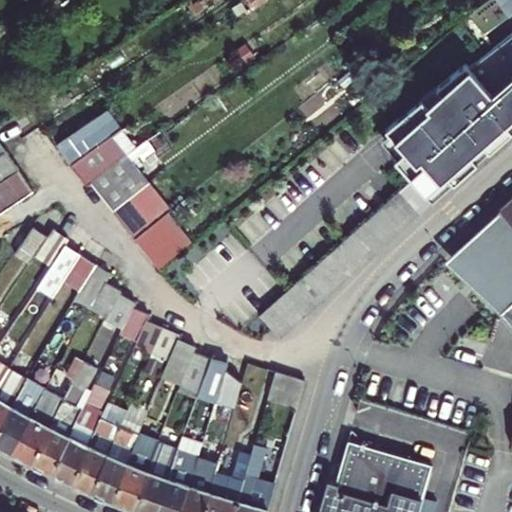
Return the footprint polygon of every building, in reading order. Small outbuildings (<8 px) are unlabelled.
[(511,0),(487,0),(469,15),(483,32),(508,12),(510,14),(511,13),(511,0)] [(468,66),(436,92),(388,131),(406,155),(398,162),(405,170),(511,77),(511,35),(471,71),(468,66)] [(433,202),(511,130),(511,77),(405,170),(413,179),(433,202)] [(56,146),(70,164),(111,135),(120,130),(107,111),(56,146)] [(87,185),(91,183),(128,156),(111,135),(70,164),(87,185)] [(0,184),(20,171),(5,150),(0,153),(0,184)] [(91,183),(113,210),(149,183),(128,156),(91,183)] [(0,184),(0,213),(33,190),(20,171),(0,184)] [(413,179),(400,191),(420,213),(433,202),(413,179)] [(149,183),(113,210),(135,238),(168,213),(171,210),(149,183)] [(420,213),(400,191),(388,202),(407,224),(420,213)] [(511,199),(447,256),(511,330),(511,199)] [(407,224),(388,202),(377,212),(396,235),(407,224)] [(377,212),(365,222),(385,245),(396,235),(377,212)] [(191,242),(168,213),(135,238),(158,268),(191,242)] [(385,245),(365,222),(353,233),(373,255),(385,245)] [(37,253),(48,236),(34,227),(16,252),(31,262),(37,253)] [(37,253),(53,263),(66,244),(70,238),(54,228),(48,236),(37,253)] [(373,255),(353,233),(341,243),(361,265),(373,255)] [(349,276),(361,265),(341,243),(330,253),(349,276)] [(80,253),(66,244),(53,263),(38,286),(53,296),(80,253)] [(97,263),(81,253),(65,280),(81,290),(97,263)] [(338,286),(349,276),(330,253),(318,263),(338,286)] [(110,272),(97,263),(81,290),(76,298),(91,307),(106,280),(110,272)] [(338,286),(318,263),(307,273),(326,296),(338,286)] [(326,296),(307,273),(295,285),(314,307),(326,296)] [(91,307),(108,316),(121,292),(123,289),(106,280),(91,307)] [(314,307),(295,285),(284,294),(303,316),(314,307)] [(121,292),(108,316),(107,319),(123,327),(134,306),(137,301),(121,292)] [(272,305),(292,327),(303,316),(284,294),(272,305)] [(279,338),(292,327),(272,305),(260,315),(279,338)] [(121,332),(137,341),(147,319),(150,314),(134,306),(123,327),(121,332)] [(32,322),(20,313),(0,343),(0,351),(10,358),(22,340),(21,339),(32,322)] [(135,345),(152,352),(163,326),(147,319),(137,341),(135,345)] [(152,352),(170,359),(178,338),(180,334),(163,326),(152,352)] [(166,370),(184,377),(194,350),(196,345),(178,338),(170,359),(166,370)] [(200,390),(202,386),(210,362),(212,357),(194,350),(184,377),(181,383),(200,390)] [(68,375),(75,378),(85,360),(78,356),(68,375)] [(0,382),(10,367),(0,360),(0,382)] [(75,378),(73,383),(86,389),(98,367),(85,360),(75,378)] [(118,366),(106,360),(102,369),(113,374),(118,366)] [(210,362),(202,386),(219,393),(227,369),(210,362)] [(0,424),(13,403),(20,391),(28,378),(10,367),(0,382),(0,424)] [(219,393),(216,402),(234,407),(243,380),(227,369),(219,393)] [(268,398),(297,407),(305,379),(276,370),(268,398)] [(0,424),(0,444),(10,451),(46,388),(28,378),(20,391),(27,395),(20,408),(13,403),(0,424)] [(109,389),(95,383),(85,403),(99,410),(109,389)] [(181,383),(179,390),(197,397),(200,390),(181,383)] [(10,451),(30,461),(65,398),(46,388),(10,451)] [(30,461),(50,471),(83,407),(65,398),(30,461)] [(97,414),(99,410),(85,403),(83,407),(97,414)] [(50,471),(71,481),(101,417),(97,414),(83,407),(50,471)] [(71,481),(91,490),(120,424),(101,417),(71,481)] [(129,428),(140,433),(142,426),(138,423),(136,426),(131,423),(129,428)] [(113,500),(140,433),(129,428),(120,424),(91,490),(113,500)] [(113,500),(133,507),(159,441),(140,433),(113,500)] [(155,511),(179,511),(199,455),(203,440),(184,433),(179,448),(155,511)] [(244,437),(234,470),(245,474),(255,443),(255,441),(244,437)] [(144,511),(155,511),(179,448),(159,441),(133,507),(144,511)] [(336,484),(328,481),(318,511),(418,511),(432,466),(349,442),(336,484)] [(245,474),(244,480),(234,511),(266,511),(275,482),(258,477),(266,447),(255,443),(245,474)] [(203,511),(216,471),(219,461),(199,455),(179,511),(203,511)] [(234,470),(232,476),(244,480),(245,474),(234,470)] [(234,511),(244,480),(232,476),(216,471),(203,511),(234,511)]
